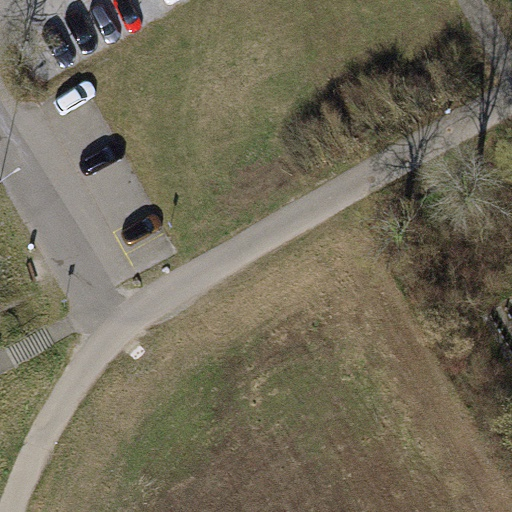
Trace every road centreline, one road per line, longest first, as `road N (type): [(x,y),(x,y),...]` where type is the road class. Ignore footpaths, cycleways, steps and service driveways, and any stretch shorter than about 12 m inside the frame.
road 1 (track): [(14,511),(99,356),(511,98)]
road 2 (track): [(99,356),(0,152)]
